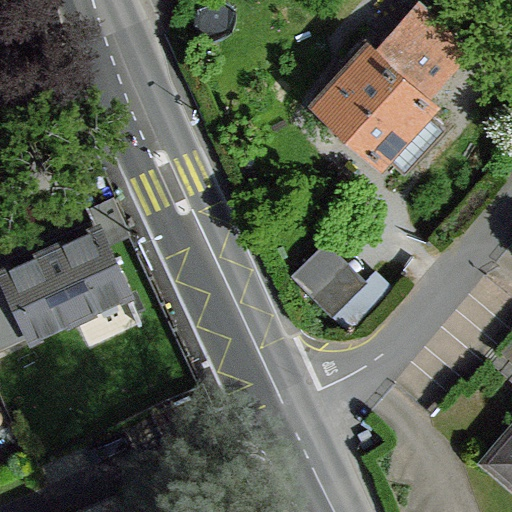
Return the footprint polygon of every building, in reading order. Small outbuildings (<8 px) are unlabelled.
[(381,51),(428,94),(470,48),(422,4),(381,51)] [(373,44),(322,101),(382,155),(389,147),(427,106),(433,99),(428,94),(381,51),(373,44)] [(445,123),(427,106),(389,147),(408,165),(445,123)] [(100,228),(7,270),(36,333),(129,290),(100,228)] [(327,244),(304,263),(334,300),(357,281),(327,244)] [(0,349),(36,333),(7,270),(1,257),(0,257),(0,349)] [(511,434),(492,458),(511,475),(511,434)] [(122,511),(116,498),(84,511),(122,511)]
